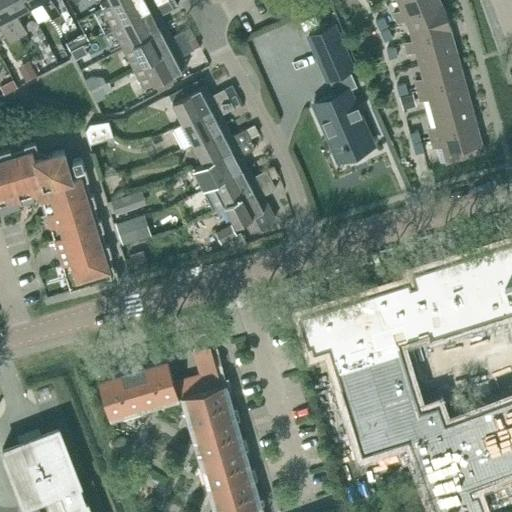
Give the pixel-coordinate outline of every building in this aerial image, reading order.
[(0,0),(0,2),(18,37),(22,44),(29,40),(25,33),(27,32),(16,12),(29,5),(25,0),(0,0)] [(62,0),(25,0),(29,5),(39,0),(41,0),(52,19),(61,14),(57,7),(65,4),(62,0)] [(112,28),(166,0),(117,0),(112,3),(102,8),(112,28)] [(173,8),(168,0),(166,0),(112,28),(123,48),(166,26),(160,15),(173,8)] [(174,0),(168,0),(173,8),(178,6),(174,0)] [(440,5),(438,0),(397,0),(401,9),(393,12),(397,23),(406,19),(415,16),(440,5)] [(0,23),(9,41),(18,37),(0,2),(0,23)] [(443,4),(415,16),(406,19),(413,40),(449,29),(451,28),(443,4)] [(383,16),(375,20),(379,29),(387,26),(383,16)] [(345,145),(349,153),(373,143),(360,114),(362,113),(361,112),(360,113),(356,105),(358,105),(358,104),(356,104),(349,89),(357,85),(350,69),(353,68),(334,24),(308,35),(322,67),(328,79),(332,77),(339,91),(314,102),(330,139),(341,135),(344,141),(343,141),(344,146),(345,145)] [(133,69),(189,39),(185,31),(184,30),(171,37),(166,26),(123,48),(133,69)] [(190,28),(185,31),(189,39),(195,37),(190,28)] [(388,28),(380,31),(384,41),(392,38),(388,28)] [(456,54),(449,29),(413,40),(404,42),(407,53),(416,51),(420,64),(456,54)] [(66,42),(71,50),(82,43),(89,40),(85,32),(66,42)] [(195,37),(189,39),(194,48),(199,45),(195,37)] [(194,48),(189,39),(133,69),(144,89),(187,67),(181,56),(194,49),(194,48)] [(82,43),(71,50),(75,59),(87,52),(82,43)] [(394,46),(386,49),(389,58),(397,56),(394,46)] [(417,90),(462,78),(456,54),(420,64),(423,77),(415,80),(417,90)] [(18,66),(26,80),(37,74),(30,60),(18,66)] [(84,79),(90,91),(106,82),(103,77),(90,76),(84,79)] [(469,102),(462,78),(417,90),(420,101),(429,98),(433,112),(469,102)] [(13,79),(0,86),(4,93),(17,86),(13,79)] [(106,82),(90,91),(94,97),(111,88),(107,81),(106,82)] [(404,82),(396,85),(399,95),(407,93),(404,82)] [(172,101),(183,122),(229,98),(229,97),(224,89),(224,88),(211,95),(205,84),(172,101)] [(232,85),(224,89),(229,97),(236,93),(232,85)] [(412,92),(399,95),(403,108),(416,105),(412,92)] [(235,95),(229,98),(233,106),(240,103),(235,95)] [(229,98),(183,122),(173,128),(184,147),(227,125),(221,114),(234,107),(233,106),(229,98)] [(431,138),(475,126),(469,102),(433,112),(437,125),(428,127),(431,138)] [(109,121),(90,123),(85,130),(89,143),(114,136),(109,121)] [(233,136),(227,125),(194,142),(204,162),(250,138),(245,129),(233,136)] [(259,133),(254,125),(245,129),(250,138),(259,133)] [(475,126),(431,138),(434,149),(442,146),(446,160),(482,150),(475,126)] [(417,130),(409,132),(412,142),(420,140),(417,130)] [(204,162),(194,168),(204,188),(248,165),(242,155),(255,148),(250,138),(204,162)] [(421,141),(412,143),(415,154),(423,151),(421,141)] [(35,142),(0,152),(0,204),(33,194),(43,199),(70,289),(110,277),(112,282),(119,279),(85,168),(82,158),(73,161),(76,171),(71,172),(64,148),(40,156),(35,142)] [(253,176),(248,165),(204,188),(215,208),(225,203),(271,178),(266,169),(253,176)] [(273,165),(266,169),(271,178),(278,175),(273,165)] [(276,188),(271,178),(225,203),(236,223),(246,218),(252,230),(275,218),(263,195),(276,188)] [(130,193),(111,199),(116,214),(135,208),(130,193)] [(231,223),(215,231),(221,243),(237,234),(231,223)] [(409,277),(299,311),(308,341),(312,340),(312,341),(314,347),(329,343),(362,449),(408,435),(436,511),(472,511),(483,508),(477,492),(472,494),(468,484),(511,467),(511,237),(412,268),(416,281),(410,283),(409,277)] [(144,249),(129,253),(134,270),(148,265),(144,249)] [(210,345),(197,349),(203,372),(222,366),(217,348),(211,349),(210,345)] [(178,398),(175,386),(167,358),(144,364),(147,374),(123,381),(120,371),(98,377),(109,418),(122,414),(122,413),(127,405),(136,409),(136,410),(155,405),(155,404),(160,395),(169,400),(169,401),(178,398)] [(218,374),(175,386),(178,398),(180,397),(183,407),(184,407),(193,412),(188,421),(187,421),(192,438),(193,437),(201,443),(197,451),(196,452),(201,468),(210,473),(205,482),(209,498),(210,498),(219,503),(214,511),(213,511),(256,511),(255,507),(264,504),(262,498),(254,500),(248,482),(256,479),(253,467),(245,470),(240,451),(248,449),(245,437),(236,440),(231,421),(239,419),(236,407),(228,409),(223,391),(231,389),(227,377),(219,379),(218,374)] [(80,482),(58,426),(39,434),(37,428),(20,435),(22,440),(2,448),(24,504),(45,496),(51,511),(91,511),(87,501),(85,502),(78,483),(80,482)]
